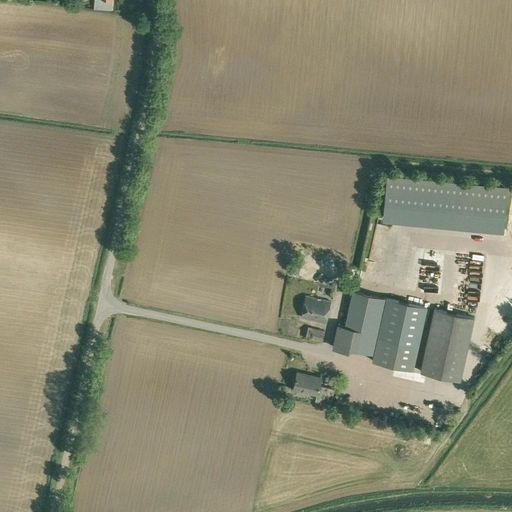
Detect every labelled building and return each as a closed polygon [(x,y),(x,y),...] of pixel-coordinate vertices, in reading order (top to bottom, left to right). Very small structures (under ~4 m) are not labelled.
[(402,178),(387,176),(383,211),(398,213),(402,178)] [(413,196),(413,211),(427,211),(427,196),(413,196)] [(394,221),(389,252),(397,253),(402,222),(394,221)] [(408,224),(405,238),(420,241),(423,228),(408,224)] [(392,262),(391,269),(401,271),(402,264),(392,262)] [(335,348),(348,351),(349,348),(373,353),(372,360),(413,369),(427,306),(352,290),(344,325),(337,323),(333,344),(335,348)] [(301,316),(325,322),(330,301),(306,295),(301,316)] [(420,371),(460,380),(474,316),(433,307),(420,371)] [(305,338),(321,341),(324,330),(307,326),(305,338)] [(315,400),(331,403),(334,388),(319,384),(320,377),(296,371),(293,388),(317,394),(315,400)] [(405,378),(405,386),(419,387),(420,379),(405,378)]
